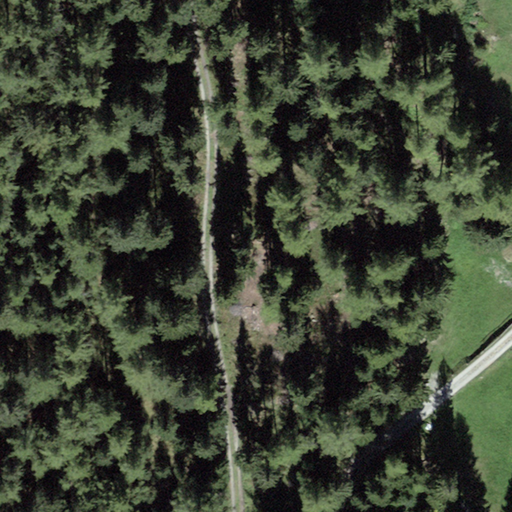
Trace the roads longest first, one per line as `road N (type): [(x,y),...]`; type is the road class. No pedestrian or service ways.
road 1 (track): [(195,0),(203,103),(193,267),(227,511)]
road 2 (track): [(327,511),(405,413),(511,329)]
